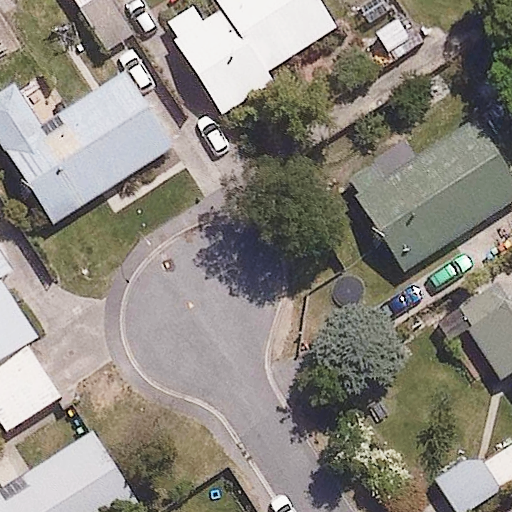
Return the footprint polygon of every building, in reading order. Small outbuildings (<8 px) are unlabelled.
[(77,0),(115,50),(139,32),(115,0),(77,0)] [(273,69),(344,20),(329,0),(207,0),(169,27),(228,112),(278,77),(273,69)] [(17,76),(0,86),(0,138),(55,224),(182,142),(129,60),(42,116),(17,76)] [(511,162),(480,110),(351,190),(404,276),(511,209),(511,162)] [(66,392),(30,334),(64,313),(0,208),(0,429),(2,432),(66,392)] [(511,267),(449,311),(497,381),(511,371),(511,267)] [(16,452),(0,462),(0,511),(135,511),(145,505),(95,428),(29,472),(16,452)] [(462,511),(502,481),(476,447),(434,480),(458,511),(462,511)] [(212,511),(207,502),(191,511),(212,511)]
